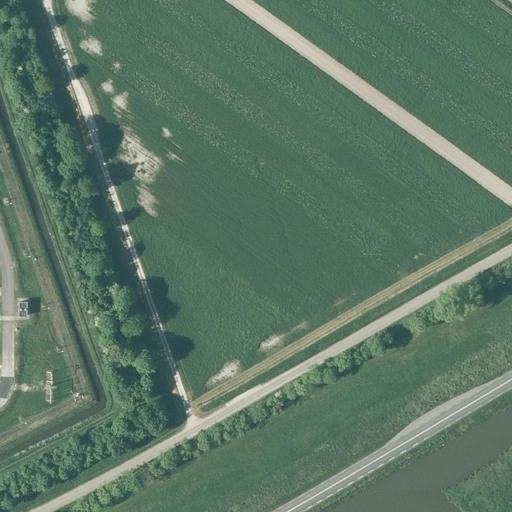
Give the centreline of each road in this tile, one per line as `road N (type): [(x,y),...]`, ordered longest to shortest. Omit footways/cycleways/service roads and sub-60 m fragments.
road 1 (unclassified): [(57,511),(196,439),(241,404),(511,249)]
road 2 (track): [(37,0),(196,439)]
road 3 (primary): [(284,511),(511,378)]
